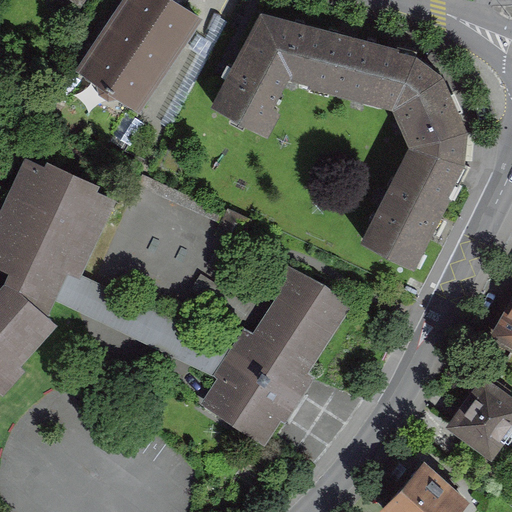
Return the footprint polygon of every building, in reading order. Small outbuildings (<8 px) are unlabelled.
[(66,0),(83,11),(89,0),(66,0)] [(172,0),(125,0),(79,69),(99,82),(100,92),(109,97),(117,94),(136,107),(197,16),(172,0)] [(294,75),(307,25),(262,13),(214,104),(265,132),(277,109),(270,106),(287,73),(294,75)] [(307,25),(294,75),(311,79),(310,82),(365,96),(366,93),(383,98),(395,51),(396,49),(307,25)] [(412,144),(404,160),(425,170),(427,165),(452,178),(461,161),(464,129),(440,75),(415,56),(395,51),(383,98),(382,101),(394,104),(412,144)] [(108,197),(30,160),(0,224),(0,263),(16,271),(9,284),(0,294),(0,384),(18,365),(13,359),(49,318),(42,312),(64,265),(74,270),(108,197)] [(404,160),(363,240),(409,263),(417,246),(420,247),(447,196),(444,194),(452,178),(427,165),(425,170),(404,160)] [(231,256),(221,275),(258,294),(268,275),(231,256)] [(208,403),(261,437),(277,413),(282,416),(308,376),(301,369),(344,304),(322,285),(288,268),(277,284),(286,290),(257,335),(246,332),(218,375),(223,379),(208,403)] [(251,306),(218,287),(204,310),(238,330),(251,306)] [(511,299),(493,334),(511,344),(511,299)] [(453,424),(490,451),(500,437),(508,443),(511,437),(511,422),(511,420),(511,401),(484,381),(453,424)] [(424,463),(383,508),(387,511),(452,511),(464,500),(424,463)]
